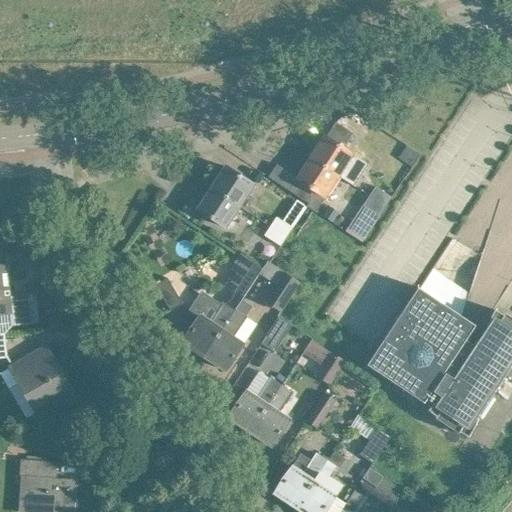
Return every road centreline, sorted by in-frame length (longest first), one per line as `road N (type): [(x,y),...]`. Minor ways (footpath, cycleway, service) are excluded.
road 1 (residential): [(49,134),(282,86),(511,14)]
road 2 (residential): [(196,449),(62,213),(49,134)]
